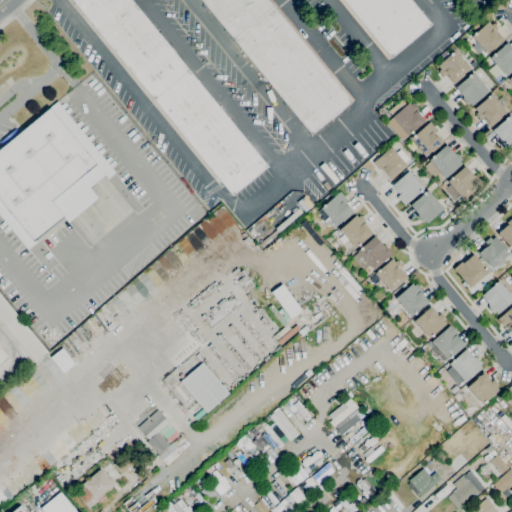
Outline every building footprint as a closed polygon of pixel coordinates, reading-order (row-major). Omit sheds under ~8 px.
[(232,196),(76,5),(74,6),(69,0),(130,0),(267,167),(232,196)] [(312,135),(201,0),(267,0),(351,102),(312,135)] [(391,58),(343,0),(410,0),(431,25),(391,58)] [(486,54),(472,36),(474,35),(473,34),(475,32),(475,33),(488,22),(491,25),(493,23),(498,29),(496,30),(504,40),(493,49),(492,49),(486,54)] [(495,78),(488,71),(495,64),(489,58),(492,55),(494,53),(494,54),(507,42),(511,47),(511,70),(506,76),(502,72),(495,78)] [(454,84),(445,74),(443,76),(438,71),(441,69),(438,66),(450,55),(449,55),(451,53),(452,53),(454,51),(469,69),(464,74),(465,75),(454,84)] [(472,106),(470,104),(468,106),(463,100),(464,99),(455,88),(468,77),(467,76),(469,74),(470,75),(473,73),(489,91),(472,106)] [(491,127),(482,117),(480,119),(475,114),(478,113),(474,109),(487,98),(486,97),(488,95),(489,96),(491,94),(506,112),(501,116),(502,117),(491,127)] [(402,140),(387,122),(392,117),(393,116),(389,111),(402,99),(407,104),(409,103),(411,105),(413,103),(418,109),(417,109),(419,111),(417,112),(425,121),(412,132),(413,133),(411,134),(410,133),(408,135),(402,140)] [(27,250),(0,216),(0,149),(3,147),(0,143),(0,141),(16,128),(20,133),(57,102),(115,173),(108,179),(105,176),(90,188),(98,198),(68,223),(63,217),(36,240),(37,242),(27,250)] [(511,146),(509,149),(507,146),(504,149),(499,142),(501,141),(492,130),(505,119),(504,119),(506,117),(507,118),(510,116),(511,118),(511,146)] [(426,156),(410,138),(412,137),(412,136),(414,134),(414,135),(430,122),(437,130),(435,133),(443,143),(432,152),(431,151),(426,156)] [(445,178),(440,173),(435,178),(425,166),(430,162),(429,160),(432,158),(431,157),(433,156),(446,145),(454,154),(455,153),(456,155),(457,154),(462,160),(460,162),(462,164),(445,178)] [(390,180),(381,169),(379,170),(373,163),(391,147),(396,153),(401,149),(409,159),(405,163),(407,165),(390,180)] [(465,201),(464,200),(459,195),(454,200),(445,190),(443,191),(439,187),(443,183),(447,187),(450,184),(447,181),(450,179),(449,178),(451,177),(452,178),(465,166),(473,176),(475,175),(482,183),(467,197),(468,198),(465,201)] [(405,205),(397,197),(400,194),(393,185),(408,171),(423,189),(421,191),(422,192),(420,193),(419,193),(405,205)] [(427,224),(425,221),(423,223),(418,217),(419,216),(411,207),(412,206),(410,205),(417,200),(423,194),(423,193),(424,192),(425,193),(428,190),(444,209),(427,224)] [(321,208),(340,192),(347,200),(345,202),(354,212),(342,222),(342,221),(336,226),(321,208)] [(355,248),(339,230),(356,215),(358,217),(360,215),(365,221),(364,222),(365,223),(364,224),(372,234),(359,245),(360,245),(359,247),(358,246),(355,248)] [(511,250),(510,248),(509,249),(508,247),(509,246),(498,234),(508,224),(507,223),(511,218),(511,250)] [(364,271),(352,257),(358,252),(357,251),(360,249),(359,249),(361,247),(361,248),(374,236),(383,247),(385,245),(392,254),(373,270),(369,266),(364,271)] [(492,269),(486,262),(485,263),(476,253),(487,244),(485,242),(490,237),(491,240),(495,237),(506,250),(507,249),(509,251),(508,251),(510,253),(492,269)] [(470,288),(453,269),(462,261),(463,263),(473,254),(485,267),(487,269),(486,269),(488,272),(470,288)] [(390,291),(375,274),(377,272),(376,271),(378,269),(379,270),(392,259),(395,262),(397,260),(401,266),(399,268),(408,277),(397,287),(396,286),(390,291)] [(303,309),(281,279),(284,276),(285,278),(290,274),(292,277),(297,273),(316,300),(303,309)] [(364,289),(360,284),(364,280),(369,285),(364,289)] [(511,300),(498,314),(496,312),(494,314),(489,308),(490,307),(481,296),(494,285),(493,284),(495,283),(495,284),(498,281),(511,296),(511,300)] [(289,318),(300,311),(281,284),(270,291),(289,318)] [(411,317),(395,298),(412,284),(414,286),(416,284),(421,290),(420,290),(422,292),(420,293),(428,302),(416,313),(416,314),(414,315),(411,317)] [(35,364),(0,321),(0,294),(48,353),(35,364)] [(511,333),(506,326),(504,327),(497,319),(511,306),(511,333)] [(430,338),(414,321),(429,308),(432,310),(433,309),(439,315),(440,313),(445,319),(443,321),(445,324),(433,335),(434,336),(432,338),(431,337),(430,338)] [(447,361),(431,342),(450,325),(457,334),(455,335),(464,346),(447,361)] [(0,364),(0,348),(8,358),(0,364)] [(50,356),(61,372),(73,364),(62,348),(50,356)] [(465,382),(464,381),(459,385),(446,371),(451,366),(449,364),(452,361),(451,361),(452,359),(453,360),(466,349),(474,359),(476,357),(482,364),(480,366),(482,368),(465,382)] [(180,382),(203,362),(229,393),(207,413),(180,382)] [(482,405),(467,387),(482,374),(485,376),(486,375),(492,381),(494,379),(498,385),(496,387),(499,390),(482,405)] [(334,427),(329,422),(332,420),(329,415),(349,398),(353,403),(354,402),(358,407),(334,427)] [(306,421),(293,405),(297,402),(296,401),(298,400),(307,410),(306,411),(310,416),(309,417),(311,418),(306,421)] [(270,416),(279,409),(299,434),(290,441),(270,416)] [(156,455),(146,443),(149,440),(138,427),(148,418),(151,421),(152,421),(149,418),(158,410),(170,422),(158,432),(169,444),(156,455)] [(274,449),(262,435),(266,432),(263,428),(268,424),(283,443),(278,448),(277,446),(274,449)] [(254,436),(251,433),(256,428),(259,432),(254,436)] [(254,437),(258,434),(268,446),(264,450),(254,437)] [(363,451),(360,447),(374,435),(377,439),(363,451)] [(250,459),(239,447),(238,448),(235,445),(239,441),(238,440),(243,436),(257,452),(250,459)] [(167,466),(157,455),(174,441),(183,452),(167,466)] [(368,463),(365,459),(381,446),(384,450),(368,463)] [(489,454),(485,450),(490,446),(494,450),(489,454)] [(305,468),(302,463),(303,462),(302,460),(308,456),(310,457),(319,450),(322,455),(305,468)] [(497,455),(508,469),(501,474),(490,460),(497,455)] [(121,474),(113,464),(122,456),(131,465),(121,474)] [(239,478),(237,476),(235,477),(233,474),(234,473),(224,462),(229,459),(243,475),(239,478)] [(218,470),(214,465),(218,462),(222,467),(218,470)] [(315,480),(312,475),(329,462),(332,466),(315,480)] [(89,508),(85,504),(85,503),(75,490),(101,468),(114,485),(103,495),(105,496),(106,499),(102,502),(100,502),(98,501),(89,508)] [(421,496),(419,493),(417,495),(408,485),(410,483),(408,480),(423,468),(430,477),(435,472),(441,479),(421,496)] [(511,484),(500,494),(493,485),(498,480),(511,469),(511,470),(511,484)] [(459,511),(447,497),(453,493),(452,492),(456,488),(452,484),(463,475),(464,476),(470,471),(484,488),(479,492),(480,493),(459,511)] [(282,496),(271,483),(274,479),(286,493),(282,496)] [(39,508),(42,511),(73,511),(58,492),(39,508)] [(205,508),(194,496),(198,492),(209,504),(205,508)] [(269,507),(260,496),(264,492),(273,503),(269,507)] [(469,511),(486,498),(497,511),(469,511)]
